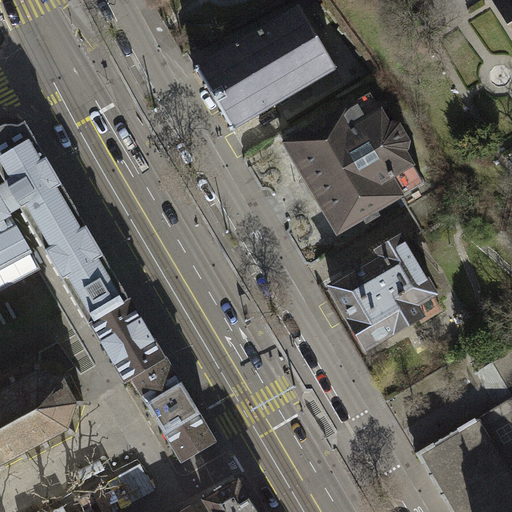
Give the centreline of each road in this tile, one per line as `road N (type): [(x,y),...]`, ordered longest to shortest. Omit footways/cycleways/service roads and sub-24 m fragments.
road 1 (residential): [(413,511),(122,0)]
road 2 (tertiary): [(41,56),(306,511)]
